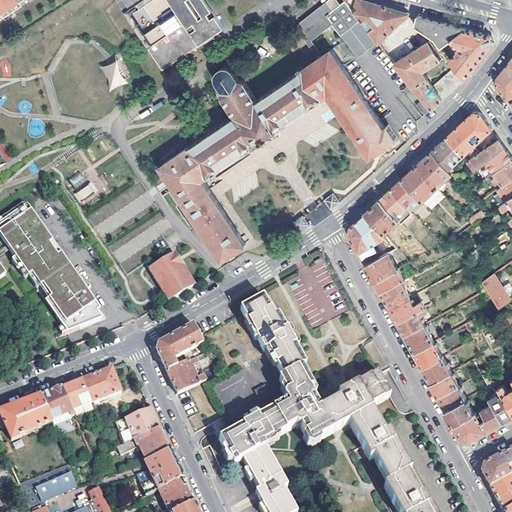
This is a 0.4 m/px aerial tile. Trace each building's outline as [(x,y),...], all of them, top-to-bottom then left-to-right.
[(0,0),(0,20),(30,0),(0,0)] [(151,2),(149,0),(142,0),(135,5),(139,10),(151,2)] [(149,0),(151,2),(153,0),(167,0),(177,13),(142,38),(165,69),(223,28),(210,10),(202,15),(191,0),(149,0)] [(360,57),(379,42),(346,1),(342,3),(338,0),(330,0),(297,26),(319,58),(303,68),(302,66),(299,68),(301,70),(258,100),(245,81),(239,80),(234,73),(232,70),(228,68),(224,67),(221,69),(218,71),(216,75),(216,79),(218,82),(224,90),(223,96),(235,116),(161,167),(224,259),(247,244),(203,180),(210,176),(210,177),(244,153),(245,154),(256,146),(257,147),(278,132),(277,131),(289,123),(288,122),(323,98),(322,97),(328,93),(370,156),(398,137),(389,124),(385,126),(333,49),(347,40),(360,57)] [(203,0),(191,0),(202,15),(210,10),(203,0)] [(345,0),(346,1),(379,42),(398,24),(410,12),(395,8),(368,1),(365,0),(345,0)] [(451,39),(466,28),(456,25),(439,20),(434,19),(419,15),(415,25),(435,39),(441,47),(451,39)] [(459,49),(451,61),(455,66),(465,79),(470,73),(480,60),(493,43),(493,39),(492,35),(473,30),(466,28),(451,39),(459,49)] [(423,97),(432,108),(454,88),(465,79),(455,66),(433,86),(423,71),(441,59),(429,41),(423,45),(409,53),(403,57),(395,62),(423,97)] [(511,65),(509,63),(503,70),(498,76),(498,80),(497,84),(509,101),(511,105),(511,65)] [(432,108),(423,97),(416,104),(425,114),(432,108)] [(447,137),(463,155),(471,148),(472,150),(475,148),(477,146),(475,144),(493,128),(481,112),(477,112),(473,112),(459,125),(447,137)] [(435,147),(432,151),(448,169),(450,167),(452,169),(454,166),(453,165),(463,155),(447,137),(435,147)] [(500,138),(467,160),(475,168),(487,160),(506,147),(500,138)] [(490,176),(495,172),(511,160),(511,155),(508,151),(506,147),(487,160),(488,162),(487,163),(488,165),(487,171),(490,176)] [(425,157),(416,165),(438,188),(441,186),(439,184),(452,172),(448,169),(432,151),(425,157)] [(511,160),(495,172),(497,174),(494,176),(496,178),(493,180),(498,188),(503,184),(511,177),(511,160)] [(438,188),(416,165),(410,171),(402,178),(417,194),(422,200),(434,189),(435,191),(438,188)] [(75,189),(86,181),(79,172),(69,180),(75,189)] [(502,196),(505,200),(511,195),(511,177),(503,184),(505,187),(503,188),(505,190),(507,189),(508,192),(502,196)] [(400,180),(391,189),(406,204),(417,194),(402,178),(400,180)] [(79,202),(97,193),(93,183),(74,193),(79,202)] [(389,191),(380,199),(399,220),(402,223),(413,212),(406,204),(391,189),(389,191)] [(325,200),(331,209),(341,202),(334,193),(325,200)] [(511,219),(511,195),(505,200),(501,204),(504,208),(511,203),(511,204),(511,215),(510,217),(511,219)] [(374,205),(366,213),(384,233),(399,220),(380,199),(374,205)] [(66,332),(105,319),(32,202),(0,221),(0,226),(10,242),(13,246),(18,254),(30,274),(33,271),(42,284),(43,284),(50,296),(49,297),(65,322),(62,324),(66,332)] [(384,233),(366,213),(363,215),(351,227),(350,234),(366,264),(389,252),(397,247),(384,233)] [(303,216),(294,223),(301,232),(310,225),(303,216)] [(10,242),(0,247),(0,254),(13,246),(10,242)] [(432,511),(424,496),(419,498),(407,475),(411,473),(389,434),(385,436),(370,408),(391,397),(379,375),(390,369),(325,251),(319,250),(258,287),(264,297),(242,309),(281,388),(211,425),(233,467),(243,462),(258,492),(256,494),(265,511),(303,511),(319,505),(322,511),(432,511)] [(371,272),(375,280),(397,268),(389,252),(366,264),(371,272)] [(30,274),(18,254),(14,257),(26,276),(30,274)] [(175,255),(150,270),(168,301),(194,285),(175,255)] [(0,275),(8,270),(0,256),(0,275)] [(380,288),(381,291),(400,281),(405,278),(399,267),(397,268),(375,280),(380,288)] [(33,271),(30,274),(62,324),(65,322),(49,297),(50,296),(43,284),(42,284),(33,271)] [(484,281),(488,288),(499,306),(500,307),(510,299),(494,273),(484,281)] [(400,281),(381,291),(383,294),(390,308),(410,297),(400,281)] [(417,293),(410,297),(411,300),(413,299),(414,301),(412,302),(414,305),(422,301),(417,293)] [(392,311),(397,321),(425,306),(422,301),(414,305),(412,302),(414,301),(413,299),(411,300),(410,297),(390,308),(392,311)] [(403,330),(405,334),(424,323),(423,322),(425,321),(423,317),(421,318),(420,316),(428,312),(425,306),(397,321),(403,330)] [(484,314),(488,321),(503,312),(500,307),(499,306),(484,314)] [(424,323),(405,334),(407,338),(414,352),(434,341),(427,329),(429,328),(427,325),(426,326),(424,323)] [(203,344),(194,325),(169,339),(158,345),(156,351),(166,371),(177,366),(175,360),(203,344)] [(434,341),(414,352),(417,356),(423,367),(443,357),(437,347),(439,346),(437,343),(436,344),(434,341)] [(207,353),(198,357),(200,361),(209,356),(207,353)] [(443,356),(443,357),(423,367),(429,379),(431,382),(452,371),(450,369),(452,368),(450,366),(449,366),(443,356)] [(177,394),(206,381),(203,375),(197,377),(191,365),(200,361),(198,357),(177,366),(166,371),(171,383),(177,394)] [(112,368),(81,380),(90,404),(121,392),(112,368)] [(433,385),(439,396),(459,385),(455,377),(456,376),(454,373),(453,374),(452,371),(431,382),(433,385)] [(78,381),(61,388),(71,412),(73,416),(92,408),(90,404),(81,380),(78,381)] [(511,389),(510,391),(506,383),(500,386),(504,393),(511,408),(511,389)] [(441,399),(446,409),(466,398),(462,390),(464,389),(462,387),(461,388),(459,385),(439,396),(441,399)] [(58,389),(40,396),(51,420),(71,412),(61,388),(58,389)] [(511,415),(511,408),(504,393),(490,400),(493,403),(502,421),(505,420),(511,415)] [(23,403),(0,411),(0,415),(11,441),(52,422),(51,420),(40,396),(23,403)] [(448,412),(454,424),(475,413),(469,403),(471,402),(469,399),(468,400),(466,398),(446,409),(448,412)] [(493,403),(481,410),(483,414),(480,416),(481,418),(480,418),(486,430),(500,422),(502,421),(493,403)] [(161,429),(151,409),(114,424),(121,445),(133,440),(161,429)] [(475,413),(454,424),(456,427),(461,437),(470,439),(486,430),(480,418),(481,418),(480,416),(479,414),(478,415),(476,412),(475,413)] [(161,429),(133,440),(137,448),(138,447),(146,463),(171,451),(166,439),(161,429)] [(22,439),(13,442),(15,449),(24,445),(22,439)] [(489,487),(511,475),(507,468),(511,465),(511,449),(487,463),(483,465),(481,473),(489,487)] [(146,496),(159,490),(184,478),(175,459),(171,451),(146,463),(145,463),(149,471),(153,481),(142,486),(146,496)] [(65,467),(76,486),(76,488),(83,485),(72,465),(70,465),(65,467)] [(65,467),(20,486),(19,486),(31,511),(47,511),(42,501),(76,486),(65,467)] [(491,490),(497,501),(511,492),(511,474),(511,475),(489,487),(491,490)] [(184,478),(159,490),(169,511),(175,511),(195,503),(189,490),(184,478)] [(75,511),(109,511),(99,488),(89,493),(93,500),(88,502),(90,506),(75,511)] [(502,510),(502,511),(503,511),(511,507),(511,492),(497,501),(502,510)] [(83,493),(75,497),(79,507),(87,504),(83,493)] [(199,511),(198,508),(195,503),(175,511),(199,511)]
